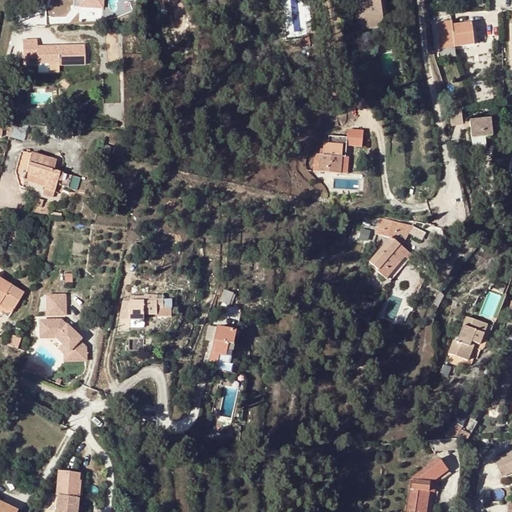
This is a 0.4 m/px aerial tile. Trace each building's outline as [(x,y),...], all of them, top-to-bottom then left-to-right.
[(384,0),(355,0),(358,19),(387,15),(384,0)] [(453,22),(436,25),(439,44),(455,42),(456,46),(475,43),(472,23),(453,26),(453,22)] [(38,41),(23,42),(24,60),(39,59),(39,64),(60,64),(60,66),(87,65),(86,47),(38,48),(38,41)] [(461,111),(449,112),(450,128),(462,127),(461,111)] [(490,119),(469,122),(471,140),(491,137),(490,119)] [(348,145),(364,146),(364,129),(348,128),(348,145)] [(343,145),(324,143),(323,149),(320,149),(318,171),(340,174),(343,145)] [(56,184),(59,173),(53,171),(55,161),(22,151),(16,171),(19,186),(22,186),(23,181),(25,176),(46,182),(45,187),(44,188),(54,191),(56,184)] [(71,176),(59,173),(56,184),(68,187),(71,176)] [(25,176),(23,181),(45,187),(46,182),(25,176)] [(54,191),(44,188),(42,194),(52,196),(54,191)] [(358,211),(349,236),(355,238),(364,212),(358,211)] [(376,234),(391,238),(401,246),(412,226),(381,218),(376,234)] [(401,246),(391,238),(370,263),(379,270),(378,272),(386,279),(405,257),(408,253),(401,246)] [(140,246),(134,244),(130,256),(137,259),(140,246)] [(0,305),(4,308),(6,305),(18,312),(28,296),(0,278),(0,305)] [(501,283),(498,291),(503,293),(506,286),(501,283)] [(234,293),(224,290),(220,302),(229,306),(234,293)] [(68,296),(49,297),(50,317),(69,316),(68,296)] [(145,320),(145,315),(144,296),(137,297),(137,300),(130,301),(130,319),(130,320),(145,320)] [(144,296),(145,315),(157,315),(157,309),(163,309),(163,300),(157,300),(157,297),(144,296)] [(118,319),(130,319),(130,301),(121,301),(118,319)] [(6,305),(4,308),(16,316),(18,312),(6,305)] [(472,341),(475,342),(480,344),(487,326),(467,318),(457,342),(454,341),(449,353),(468,360),(473,349),(470,347),(472,341)] [(64,321),(50,322),(50,332),(72,352),(72,362),(89,361),(88,348),(82,342),(83,340),(64,321)] [(50,332),(50,322),(43,322),(43,339),(58,339),(50,332)] [(236,331),(217,328),(210,360),(218,362),(219,355),(231,358),(236,331)] [(72,352),(65,346),(61,349),(67,354),(67,362),(72,362),(72,352)] [(229,365),(231,358),(219,355),(218,362),(229,365)] [(30,363),(27,371),(42,376),(45,368),(30,363)] [(431,453),(459,451),(458,438),(430,440),(431,453)] [(499,478),(511,472),(511,451),(492,460),(499,478)] [(439,459),(412,478),(407,511),(425,511),(429,492),(430,484),(448,471),(439,459)] [(79,483),(80,474),(60,473),(59,476),(57,495),(59,495),(57,508),(56,511),(76,511),(80,483),(79,483)] [(17,511),(18,511),(0,502),(0,511),(17,511)]
